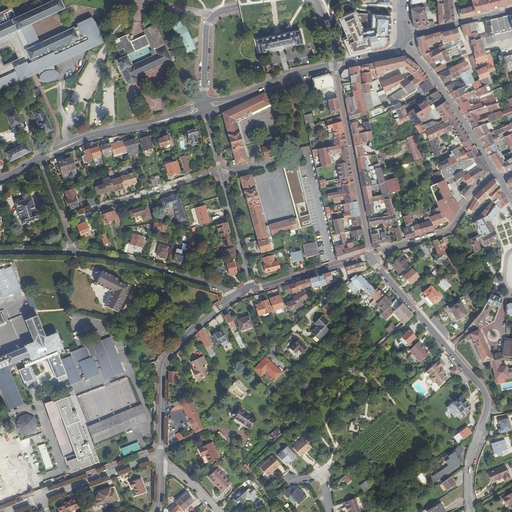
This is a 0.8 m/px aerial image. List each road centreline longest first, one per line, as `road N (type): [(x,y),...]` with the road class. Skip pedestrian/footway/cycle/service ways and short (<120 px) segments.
road 1 (residential): [(472,511),(470,461),(487,400),(371,256)]
road 2 (residential): [(371,256),(334,64)]
road 3 (residential): [(160,453),(163,363),(235,296)]
road 4 (residential): [(40,159),(91,136),(205,106)]
road 5 (residential): [(75,253),(134,262),(235,296)]
road 6 (residential): [(62,219),(218,170)]
road 7 (residential): [(403,40),(495,173)]
road 8 (residential): [(371,256),(444,233),(495,173)]
road 9 (residential): [(205,106),(334,64)]
road 10 (residential): [(40,498),(160,453)]
road 11 (residential): [(251,287),(371,256)]
road 12 (residential): [(251,287),(218,170)]
